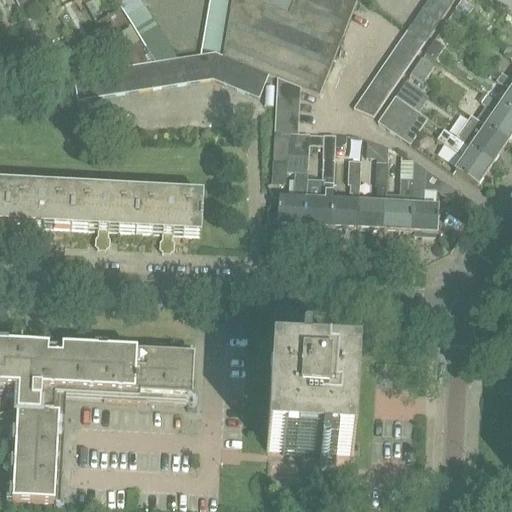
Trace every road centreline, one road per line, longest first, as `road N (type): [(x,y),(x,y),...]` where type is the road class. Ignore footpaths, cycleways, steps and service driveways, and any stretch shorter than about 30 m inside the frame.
road 1 (unclassified): [(461,305),(0,278)]
road 2 (unclassified): [(449,511),(461,305)]
